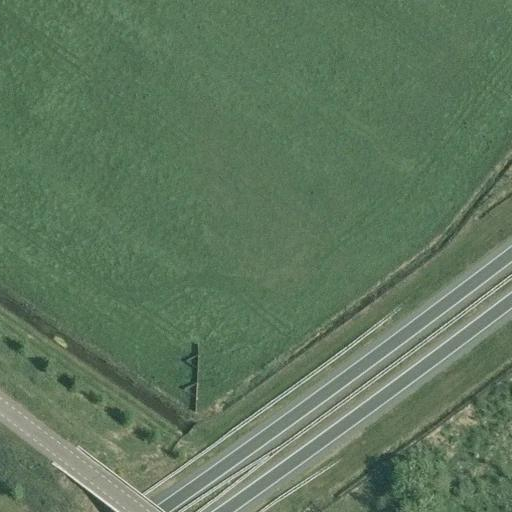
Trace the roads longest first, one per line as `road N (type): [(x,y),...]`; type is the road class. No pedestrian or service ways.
road 1 (trunk): [(511,252),(153,511)]
road 2 (trunk): [(225,511),(511,298)]
road 3 (unclassified): [(0,403),(145,511)]
